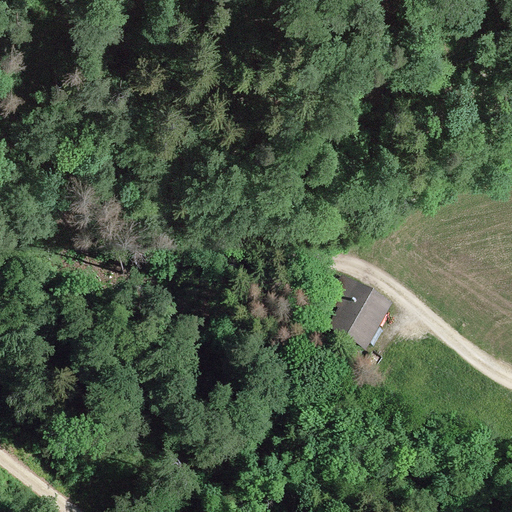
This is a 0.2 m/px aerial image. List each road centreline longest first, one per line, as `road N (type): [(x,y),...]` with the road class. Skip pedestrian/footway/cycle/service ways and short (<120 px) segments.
road 1 (track): [(0,199),(202,249),(316,260)]
road 2 (track): [(511,379),(369,275),(316,260)]
